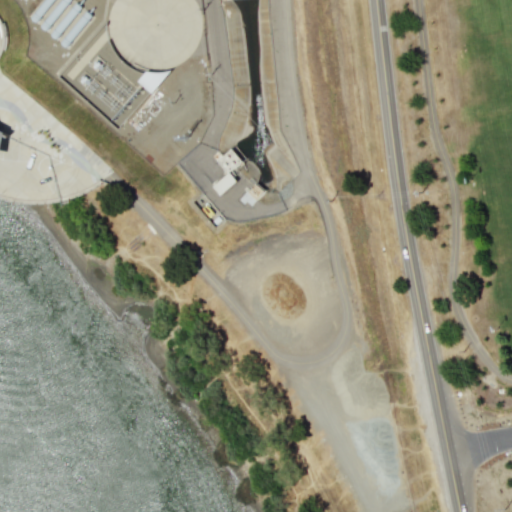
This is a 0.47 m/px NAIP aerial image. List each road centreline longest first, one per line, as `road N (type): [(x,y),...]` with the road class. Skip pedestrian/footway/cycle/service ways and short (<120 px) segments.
road 1 (primary): [(458,511),(398,200),(374,0)]
road 2 (residential): [(207,0),(219,114),(196,162),(201,182),(237,213)]
